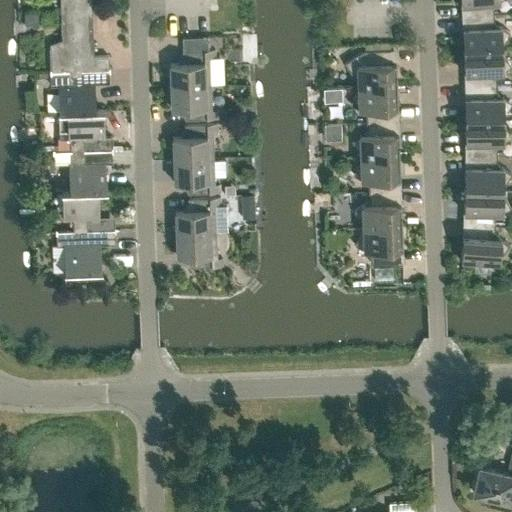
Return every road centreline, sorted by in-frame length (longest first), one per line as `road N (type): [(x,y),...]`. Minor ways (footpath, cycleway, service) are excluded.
road 1 (residential): [(149,389),(136,0)]
road 2 (residential): [(424,0),(438,381)]
road 3 (residential): [(149,389),(438,381)]
road 4 (residential): [(0,390),(149,389)]
road 5 (residential): [(447,511),(438,381)]
road 6 (residential): [(151,511),(149,389)]
